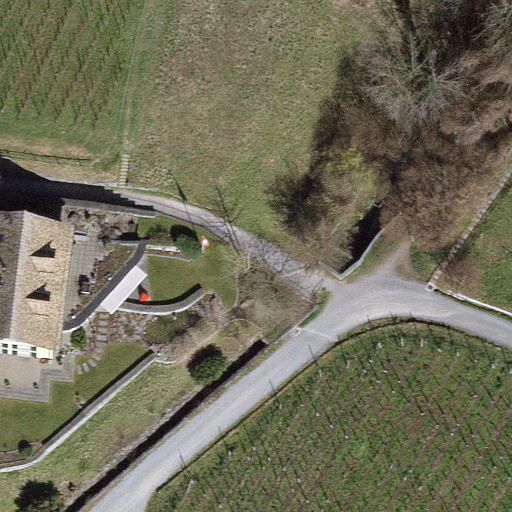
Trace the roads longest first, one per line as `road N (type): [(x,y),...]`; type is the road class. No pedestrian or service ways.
road 1 (track): [(117,511),(352,308)]
road 2 (track): [(0,133),(137,135),(167,0)]
road 3 (track): [(511,336),(475,321),(352,308)]
